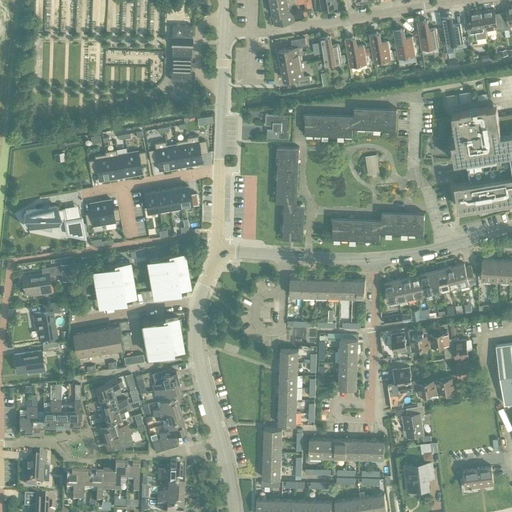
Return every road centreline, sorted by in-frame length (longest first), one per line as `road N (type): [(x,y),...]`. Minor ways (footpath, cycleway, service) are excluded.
road 1 (residential): [(222,31),(266,32),(463,0)]
road 2 (residential): [(217,253),(374,259)]
road 3 (residential): [(219,442),(198,357),(200,298)]
road 4 (residential): [(370,405),(374,259)]
road 5 (residential): [(81,195),(220,170)]
road 6 (residential): [(374,259),(511,229)]
road 7 (residential): [(220,170),(222,31)]
road 8 (residential): [(73,320),(200,298)]
